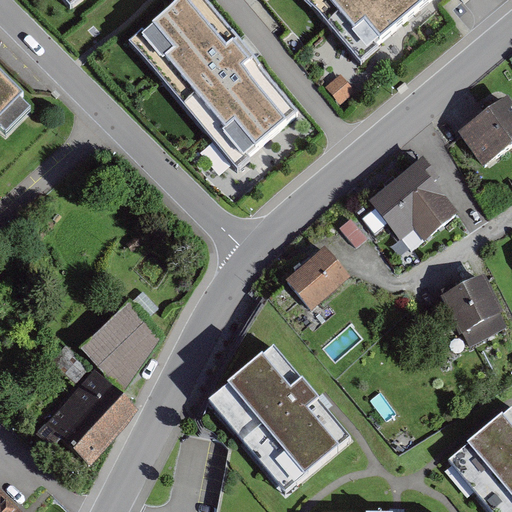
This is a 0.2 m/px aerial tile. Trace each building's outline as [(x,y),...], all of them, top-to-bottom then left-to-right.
[(83,0),(94,13),(110,0),(83,0)] [(328,0),(371,50),(430,0),(328,0)] [(213,37),(149,90),(218,173),(282,119),(213,37)] [(0,127),(24,103),(0,78),(0,127)] [(511,113),(502,101),(457,135),(485,172),(511,151),(511,113)] [(421,164),(370,204),(405,247),(421,234),(430,244),(464,217),(421,164)] [(343,233),(363,247),(372,234),(352,220),(343,233)] [(350,283),(325,254),(287,286),(312,315),(350,283)] [(479,279),(441,300),(469,351),(508,330),(479,279)] [(165,343),(125,306),(79,355),(94,370),(42,425),(89,469),(139,415),(116,394),(165,343)] [(350,442),(272,351),(219,396),(297,487),(350,442)] [(508,511),(511,511),(511,412),(461,455),(508,511)] [(0,511),(13,511),(0,498),(0,511)]
